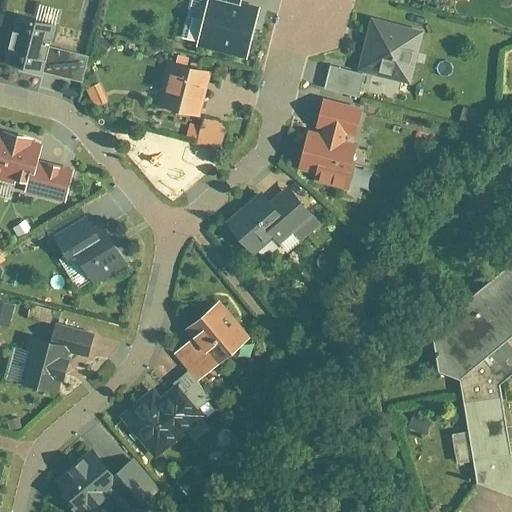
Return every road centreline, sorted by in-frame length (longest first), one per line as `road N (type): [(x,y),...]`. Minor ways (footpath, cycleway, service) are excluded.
road 1 (residential): [(26,511),(41,452),(135,369),(172,235)]
road 2 (residential): [(172,235),(262,145),(300,4)]
road 3 (residential): [(172,235),(66,112),(0,95)]
